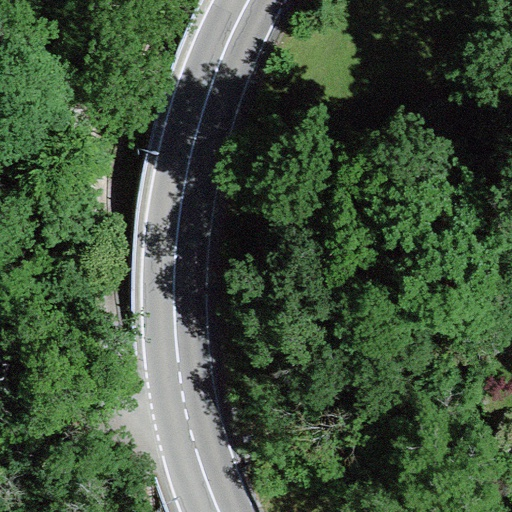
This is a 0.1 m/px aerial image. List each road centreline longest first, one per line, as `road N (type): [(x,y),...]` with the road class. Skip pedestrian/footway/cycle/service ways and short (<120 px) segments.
road 1 (tertiary): [(219,511),(183,395),(176,264),(188,166),(228,43),(251,0)]
road 2 (track): [(132,431),(116,189)]
road 3 (track): [(116,189),(72,115),(0,31)]
